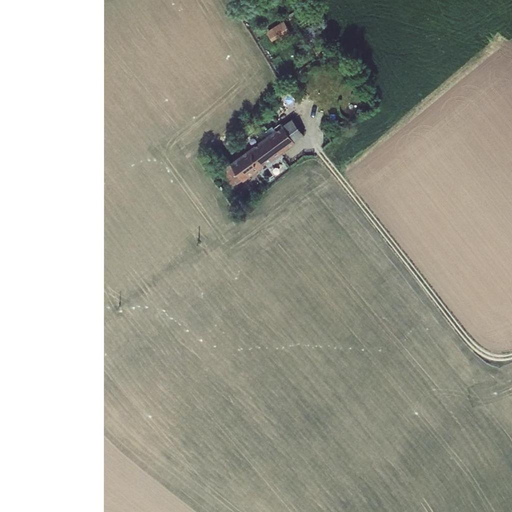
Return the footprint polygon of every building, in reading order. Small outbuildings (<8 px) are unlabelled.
[(278,37),(281,41),(293,33),(284,20),(266,32),(273,41),(278,37)] [(253,112),(260,120),(280,105),(273,96),(264,103),(253,112)] [(283,125),(295,140),(304,133),(292,118),(283,125)] [(272,125),(264,131),(267,136),(283,125),(281,122),(274,127),(272,125)] [(267,136),(231,163),(242,179),(295,140),(283,125),(267,136)] [(242,179),(231,163),(220,148),(210,156),(232,186),(242,179)]
